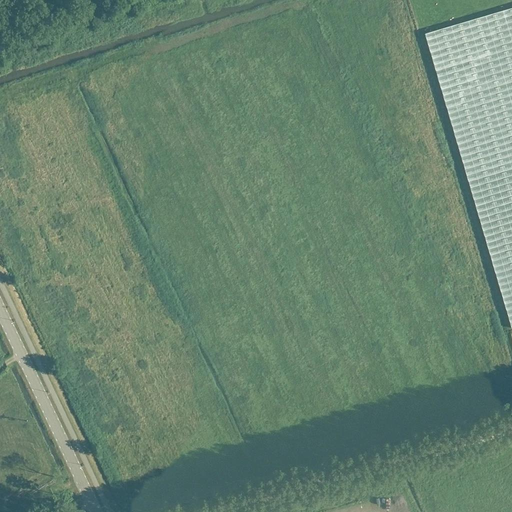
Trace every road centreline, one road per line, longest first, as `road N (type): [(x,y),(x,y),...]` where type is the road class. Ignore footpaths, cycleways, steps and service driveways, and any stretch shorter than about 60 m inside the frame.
road 1 (unclassified): [(205,511),(511,423)]
road 2 (tertiary): [(95,511),(0,311)]
